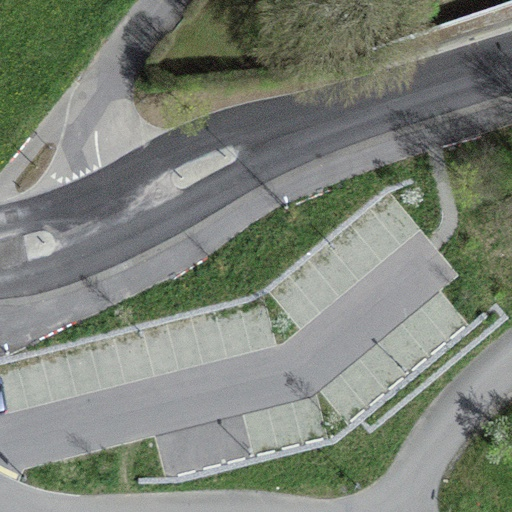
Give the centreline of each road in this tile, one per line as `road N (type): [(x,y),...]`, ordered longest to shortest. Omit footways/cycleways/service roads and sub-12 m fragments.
road 1 (primary): [(120,211),(213,160),(511,60)]
road 2 (residential): [(120,211),(99,165),(100,94),(168,0)]
road 3 (primary): [(0,251),(120,211)]
